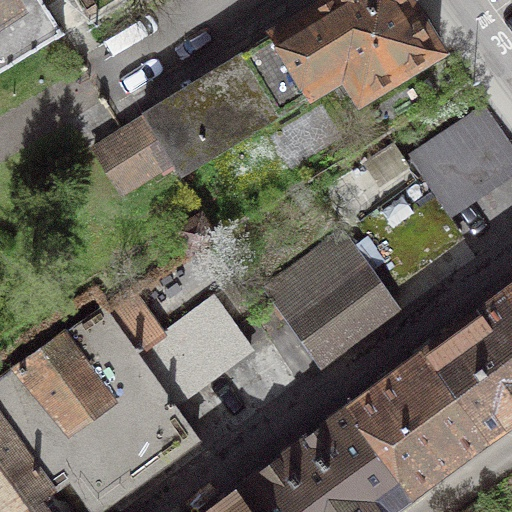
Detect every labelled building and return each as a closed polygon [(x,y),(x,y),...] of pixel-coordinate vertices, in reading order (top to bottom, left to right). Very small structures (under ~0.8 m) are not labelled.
[(56,38),(64,34),(41,0),(0,0),(0,69),(54,36),(56,38)] [(171,161),(178,173),(344,72),(360,98),(437,50),(433,43),(435,36),(420,11),(413,10),(406,0),(329,0),(143,114),(145,117),(171,161)] [(406,152),(423,176),(451,215),(511,173),(511,142),(483,100),(406,152)] [(120,193),(171,161),(145,117),(93,149),(120,193)] [(465,234),(451,215),(423,176),(357,223),(399,281),(465,234)] [(201,213),(175,229),(190,253),(215,237),(201,213)] [(342,232),(265,289),(321,364),(396,307),(342,232)] [(511,266),(503,272),(511,285),(511,266)] [(492,424),(511,409),(511,285),(503,272),(421,332),(492,424)] [(165,327),(138,291),(106,311),(176,401),(254,346),(213,292),(165,327)] [(19,372),(4,383),(95,511),(201,433),(176,401),(106,311),(66,338),(63,333),(15,367),(19,372)] [(492,424),(421,332),(346,388),(414,486),(492,424)] [(346,388),(236,466),(262,511),(380,511),(414,486),(346,388)] [(60,511),(46,493),(58,486),(0,405),(0,511),(60,511)] [(262,511),(236,466),(187,502),(183,497),(161,511),(262,511)]
